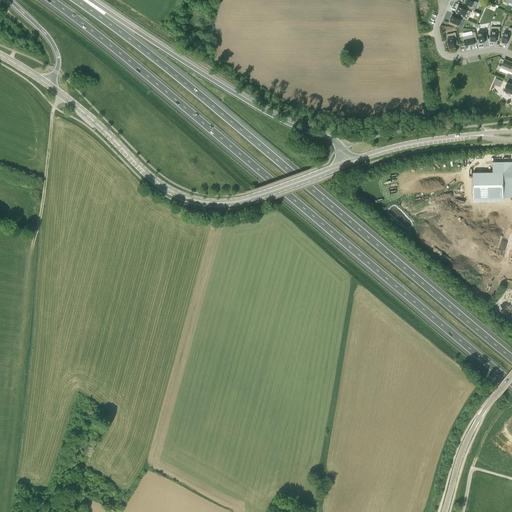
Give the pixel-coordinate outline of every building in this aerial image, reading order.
[(463,0),(462,2),(463,2),(464,3),(463,6),(474,11),(476,8),(472,6),(474,1),(472,0),(463,0)] [(458,12),(457,15),(468,20),(471,12),(458,6),(456,11),(456,12),(458,12)] [(450,21),(452,22),(450,24),(456,27),(457,24),(459,25),(461,19),(452,15),(450,18),(449,21),(450,21)] [(496,39),(499,39),(500,27),(491,26),(490,41),(496,41),(496,40),(496,39)] [(508,41),(511,42),(511,39),(511,28),(509,27),(508,32),(504,31),(501,42),(505,43),(507,43),(507,42),(508,41)] [(477,33),(480,43),(486,42),(485,38),(487,37),(486,31),(477,33)] [(465,46),(475,44),(474,40),(477,40),(475,32),(472,33),(473,35),(463,37),(465,46)] [(455,33),(446,34),(449,49),(455,47),(455,45),(458,44),(455,33)] [(511,62),(504,59),(500,68),(511,72),(511,62)] [(503,81),(500,80),(496,78),(493,83),(500,86),(503,81)] [(483,108),(482,108),(478,115),(483,115),(485,112),(488,110),(486,106),(483,108)] [(511,165),(508,162),(493,162),(493,172),(473,172),(473,177),(473,198),(511,197),(511,165)] [(279,511),(283,506),(279,503),(273,511),(279,511)]
